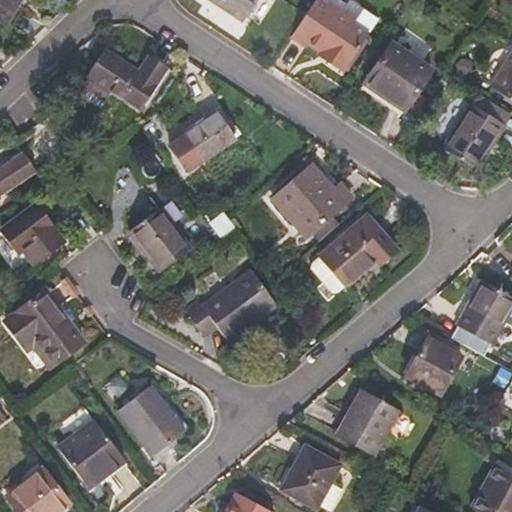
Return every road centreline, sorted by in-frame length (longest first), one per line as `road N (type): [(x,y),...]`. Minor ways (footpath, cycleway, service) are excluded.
road 1 (residential): [(478,231),(150,511)]
road 2 (residential): [(143,0),(478,231)]
road 3 (residential): [(0,101),(113,0)]
